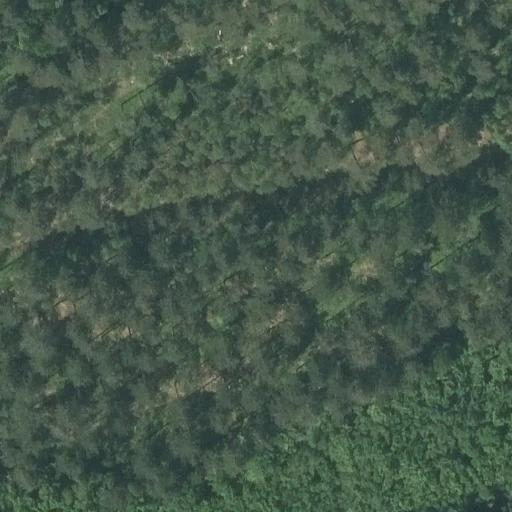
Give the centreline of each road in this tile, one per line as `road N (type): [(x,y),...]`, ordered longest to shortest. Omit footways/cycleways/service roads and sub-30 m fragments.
road 1 (track): [(511,151),(0,246)]
road 2 (track): [(511,478),(335,511)]
